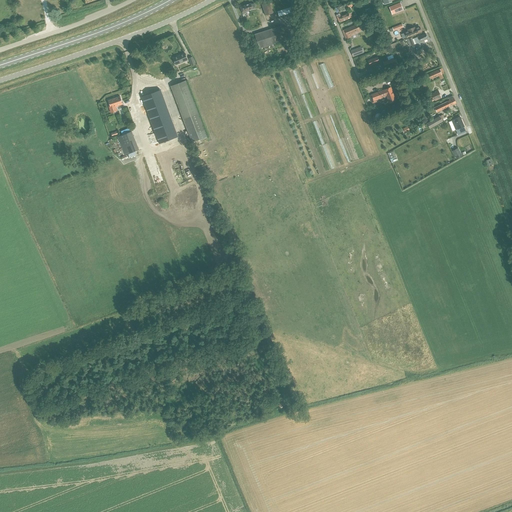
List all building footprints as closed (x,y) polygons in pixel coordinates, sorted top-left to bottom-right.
[(265,15),(273,12),(269,1),(262,3),(265,15)] [(392,14),(403,10),(400,2),(389,7),(392,14)] [(253,3),(251,4),(241,7),(243,14),(247,13),(246,10),(254,8),(255,7),(255,6),(256,5),(255,4),(255,3),(254,3),(253,3)] [(340,14),(337,15),(340,23),(351,18),(353,18),(351,13),(349,14),(349,13),(341,16),(340,14)] [(274,44),(288,39),(283,24),(255,34),(260,49),(264,47),(265,51),(275,47),(274,44)] [(348,35),(358,31),(359,32),(363,30),(360,24),(359,24),(345,30),(343,31),(346,39),(350,38),(348,35)] [(422,32),(420,27),(415,29),(414,27),(408,30),(409,31),(405,33),(407,37),(422,32)] [(417,43),(428,38),(426,34),(415,39),(417,43)] [(410,46),(415,44),(412,36),(406,39),(407,41),(408,41),(410,46)] [(188,60),(185,53),(173,58),(176,65),(188,60)] [(377,57),(368,61),(370,66),(380,62),(377,57)] [(394,58),(383,62),(383,63),(386,69),(396,65),(394,58)] [(429,80),(439,76),(440,80),(443,78),(442,75),(444,74),(442,69),(427,75),(429,80)] [(171,86),(192,142),(207,137),(186,81),(171,86)] [(380,92),(370,96),(372,101),(373,103),(377,102),(376,100),(382,97),(386,96),(388,101),(389,103),(396,101),(391,87),(387,89),(380,92)] [(147,95),(142,97),(142,98),(153,128),(159,142),(159,144),(160,143),(178,137),(178,136),(166,104),(161,90),(160,90),(157,91),(147,95)] [(430,94),(432,100),(441,96),(438,90),(430,94)] [(121,96),(109,100),(111,105),(109,105),(111,113),(118,111),(116,106),(123,104),(121,96)] [(454,99),(453,96),(448,98),(449,101),(437,107),(440,112),(445,109),(457,103),(454,99)] [(427,123),(430,128),(443,121),(440,115),(427,123)] [(454,119),(452,120),(456,128),(458,134),(465,131),(463,126),(464,125),(460,116),(454,119)] [(125,155),(139,150),(132,131),(118,137),(125,155)] [(458,148),(452,151),(457,159),(462,156),(458,148)]
